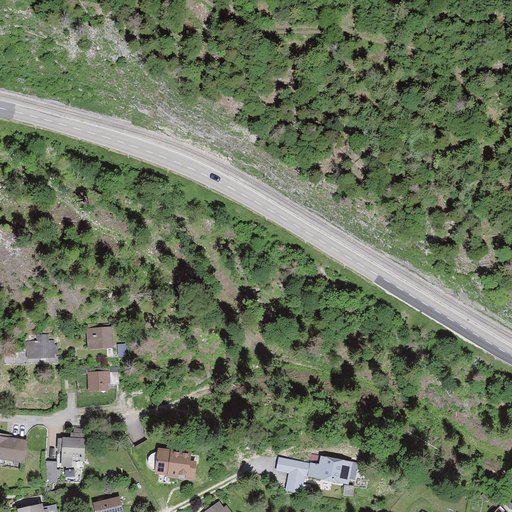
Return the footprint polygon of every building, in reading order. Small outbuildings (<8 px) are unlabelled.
[(89,332),(90,351),(122,349),(120,330),(89,332)] [(62,339),(27,341),(28,362),(63,360),(62,339)] [(93,372),(93,391),(118,391),(119,372),(93,372)] [(0,438),(0,462),(27,467),(31,443),(0,438)] [(49,465),(48,487),(64,488),(65,470),(88,471),(89,440),(64,439),(63,465),(49,465)] [(156,478),(197,485),(201,458),(160,451),(156,478)] [(279,458),(277,471),(291,473),(288,489),(300,492),(303,475),(348,484),(352,463),(321,457),(319,466),(279,458)] [(94,504),(95,511),(123,511),(120,497),(94,504)] [(231,511),(227,506),(223,508),(219,502),(205,511),(231,511)]
